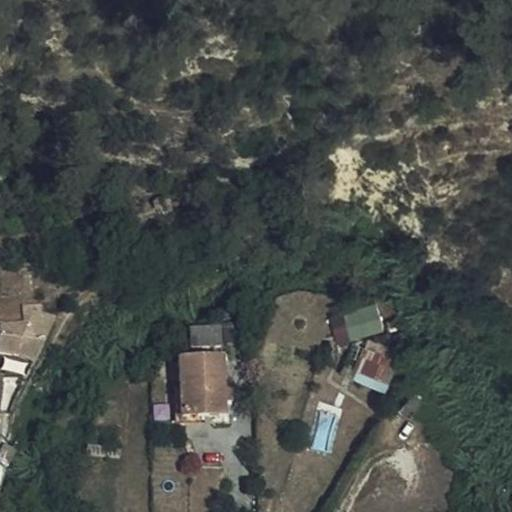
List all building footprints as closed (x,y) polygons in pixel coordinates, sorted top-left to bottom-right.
[(177,213),(191,208),(187,196),(172,201),(177,213)] [(54,328),(57,320),(24,308),(23,322),(6,324),(5,339),(5,342),(41,354),(43,352),(54,328)] [(367,340),(397,332),(393,317),(362,325),(367,340)] [(221,350),(220,330),(190,332),(190,351),(221,350)] [(414,349),(404,332),(396,336),(405,354),(414,349)] [(33,367),(41,354),(5,342),(5,345),(3,355),(33,367)] [(386,393),(398,361),(361,346),(348,378),(386,393)] [(0,366),(28,376),(33,367),(3,355),(0,363),(0,366)] [(222,396),(220,362),(177,364),(180,421),(222,418),(222,408),(230,408),(230,395),(222,396)] [(411,418),(427,395),(418,389),(402,411),(411,418)] [(119,448),(92,446),(87,446),(86,457),(119,459),(119,448)] [(0,468),(2,471),(4,471),(16,454),(3,447),(0,452),(0,468)]
